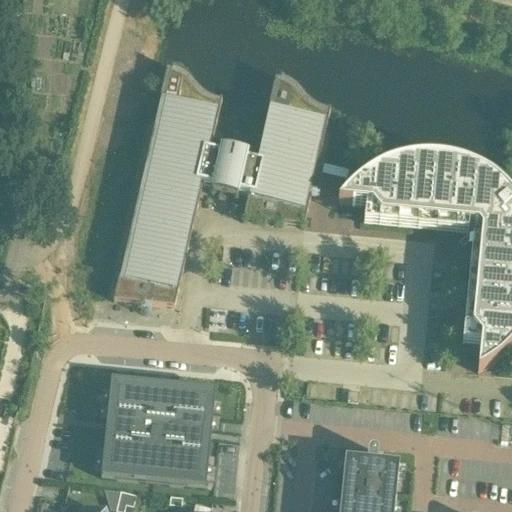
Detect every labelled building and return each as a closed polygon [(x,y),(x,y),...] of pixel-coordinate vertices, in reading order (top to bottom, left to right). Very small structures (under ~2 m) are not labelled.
[(310,202),(312,193),(329,115),(325,114),(319,112),(314,109),(310,106),(306,102),(301,96),(297,92),(293,88),(288,85),(282,82),(277,81),(277,79),(275,79),(255,166),(245,163),(246,158),(221,152),(220,157),(209,155),(221,103),(219,103),(219,104),(216,104),(211,102),(206,99),(201,96),(197,92),(193,86),(189,82),(184,78),(179,75),(174,72),(168,70),(169,69),(167,69),(113,304),(174,311),(202,188),(212,190),(211,195),(219,197),(218,203),(228,205),(229,199),(236,201),(238,196),(248,198),(242,223),(303,229),(310,202)] [(341,203),(338,206),(370,210),(380,221),(472,230),(472,231),(479,239),(480,239),(471,332),(480,343),(477,376),(478,376),(487,371),(495,365),(503,359),(510,351),(511,348),(511,202),(507,197),(500,190),(495,186),(490,182),(482,177),(473,173),(464,169),(458,167),(448,165),(438,163),(427,162),(423,162),(413,163),(403,165),(393,167),(382,172),(377,175),(370,178),(362,184),(353,190),(350,194),(347,197),(342,201),(341,203)] [(101,480),(204,491),(209,442),(205,441),(205,435),(210,435),(214,395),(168,390),(168,393),(156,392),(156,389),(111,384),(107,424),(111,425),(110,432),(106,431),(101,480)] [(348,395),(347,403),(346,406),(357,407),(359,396),(348,395)] [(366,466),(345,464),(339,511),(393,511),(398,470),(376,467),(377,458),(377,456),(377,455),(375,454),(374,453),(372,453),(371,453),(370,453),(369,454),(368,455),(367,457),(366,466)] [(128,497),(120,496),(116,511),(125,511),(126,509),(128,497)] [(136,499),(128,497),(126,509),(133,511),(136,499)] [(182,502),(170,501),(169,509),(181,510),(182,502)]
